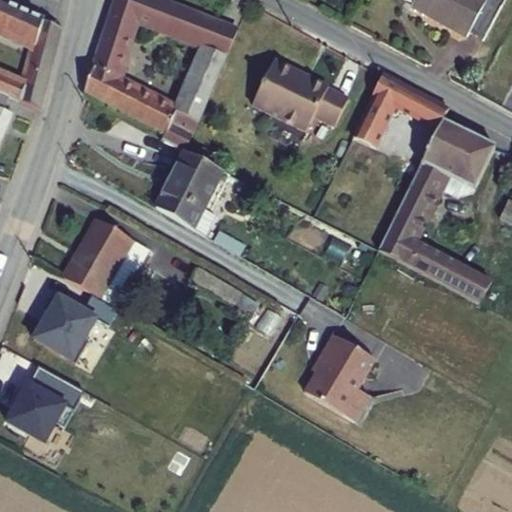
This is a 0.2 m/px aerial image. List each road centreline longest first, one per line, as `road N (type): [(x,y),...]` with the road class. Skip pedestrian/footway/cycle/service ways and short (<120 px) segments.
road 1 (unknown): [(41,164),(331,322)]
road 2 (tertiary): [(0,279),(58,112),(83,0)]
road 3 (residential): [(270,0),(511,128)]
